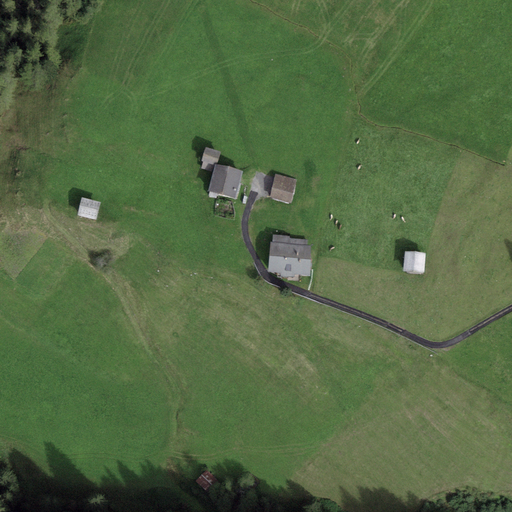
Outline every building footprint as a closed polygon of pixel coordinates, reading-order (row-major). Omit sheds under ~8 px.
[(204,161),(216,165),(217,164),(221,152),(206,147),(202,160),(204,161)] [(214,172),(216,165),(204,161),(202,168),(214,172)] [(235,199),(243,170),(217,164),(216,165),(214,172),(209,192),(235,199)] [(297,179),(275,174),(269,198),(291,203),(297,179)] [(97,205),(78,200),(74,218),(93,223),(97,205)] [(274,237),(273,242),(308,246),(308,240),(289,238),(290,236),(274,234),(274,237)] [(271,242),(268,271),(309,275),(312,246),(308,246),(273,242),(271,242)] [(425,253),(405,251),(404,271),(423,273),(425,253)]
